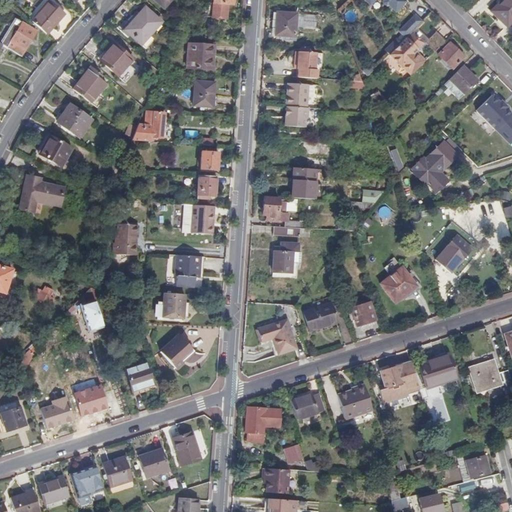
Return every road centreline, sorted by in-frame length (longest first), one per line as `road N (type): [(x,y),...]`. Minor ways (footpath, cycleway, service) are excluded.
road 1 (tertiary): [(227,395),(255,0)]
road 2 (residential): [(227,395),(511,304)]
road 3 (residential): [(0,468),(227,395)]
road 4 (tertiary): [(111,0),(0,152)]
